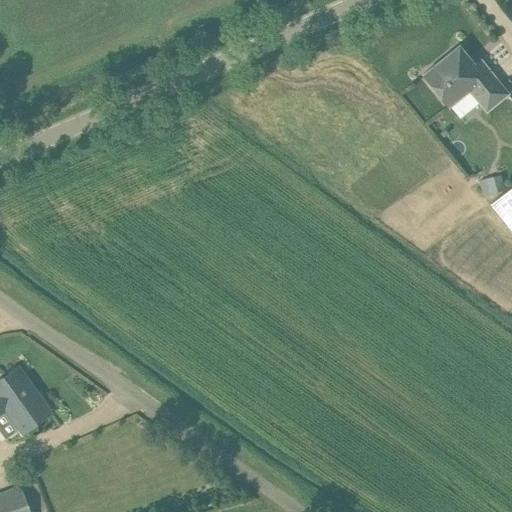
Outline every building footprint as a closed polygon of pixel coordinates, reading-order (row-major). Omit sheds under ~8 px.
[(469,58),(458,46),(422,75),(448,107),(469,90),(486,112),(505,96),(487,75),(491,72),(480,59),(471,67),(466,61),(469,58)] [(501,175),(485,179),(489,195),(505,191),(501,175)] [(511,185),(490,203),(511,230),(511,185)] [(50,412),(18,367),(2,378),(5,382),(0,385),(0,412),(5,409),(22,433),(50,412)] [(0,511),(29,511),(20,487),(0,494),(0,511)]
